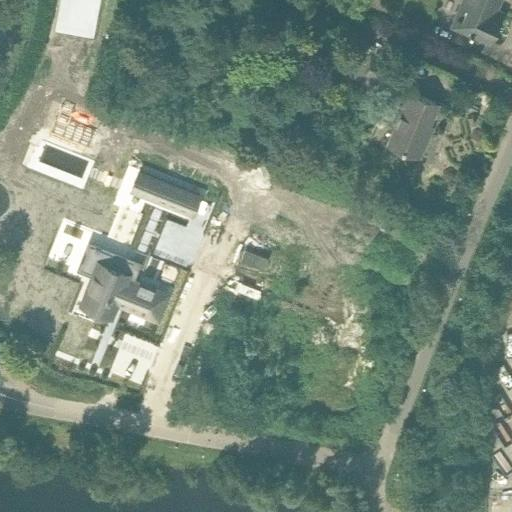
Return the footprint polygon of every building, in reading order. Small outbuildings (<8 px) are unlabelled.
[(462,0),(452,25),(471,33),(489,41),(502,11),(493,7),(496,0),(462,0)] [(401,68),(374,56),(366,73),(394,85),(401,68)] [(437,102),(410,91),(389,142),(419,155),(428,134),(424,133),(437,102)] [(148,171),(142,187),(170,198),(168,202),(197,213),(205,193),(148,171)] [(98,260),(89,284),(81,303),(111,314),(116,301),(148,314),(158,290),(126,277),(128,272),(98,260)]
